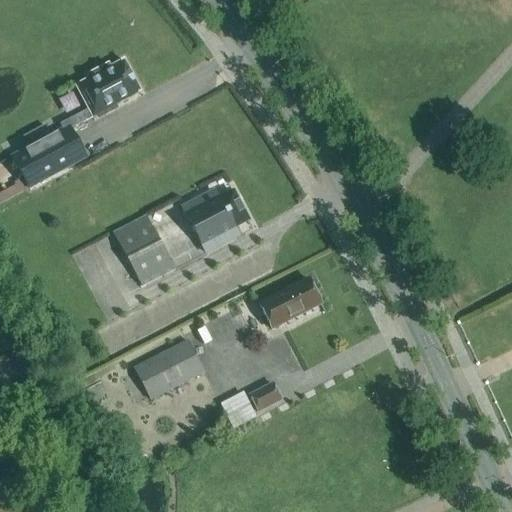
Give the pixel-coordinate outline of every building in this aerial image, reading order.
[(106,111),(140,93),(123,61),(109,68),(108,65),(87,76),(89,79),(75,87),(88,110),(59,125),(62,130),(11,157),(28,189),(85,158),(70,130),(92,118),(95,117),(97,120),(108,115),(106,111)] [(233,229),(248,221),(233,192),(209,205),(205,196),(182,208),(206,254),(237,238),(233,229)] [(146,218),(113,235),(142,287),(174,270),(146,218)] [(271,330),(320,305),(307,280),(258,305),(271,330)] [(150,401),(204,374),(187,342),(133,369),(150,401)] [(256,414),(280,401),(271,385),(249,396),(256,414)]
